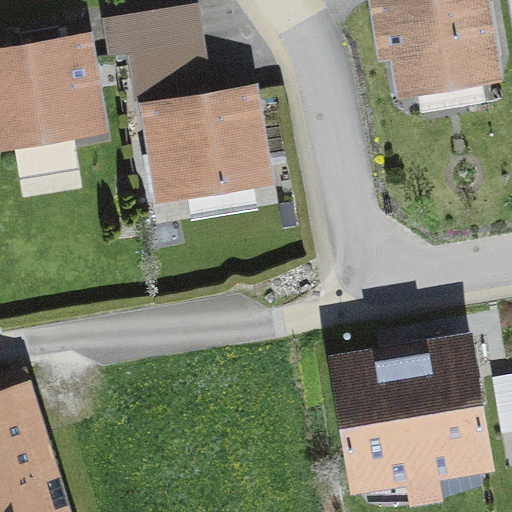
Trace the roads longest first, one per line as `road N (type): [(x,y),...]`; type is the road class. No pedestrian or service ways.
road 1 (residential): [(0,350),(364,277)]
road 2 (residential): [(364,277),(320,94),(276,0)]
road 3 (residential): [(364,277),(511,256)]
